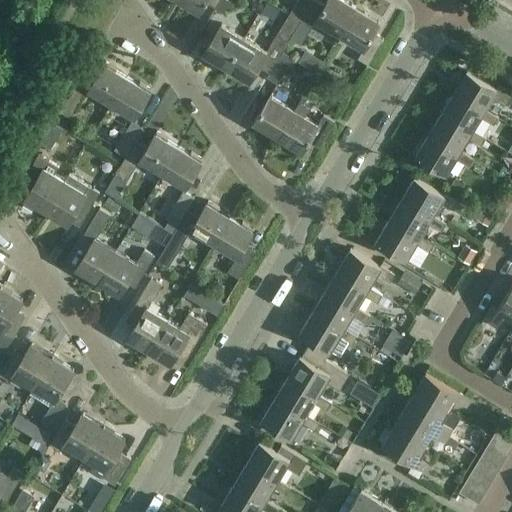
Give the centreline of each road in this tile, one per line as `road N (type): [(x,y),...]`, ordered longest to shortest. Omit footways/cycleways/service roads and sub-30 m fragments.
road 1 (residential): [(303,213),(242,169),(128,9)]
road 2 (residential): [(173,423),(132,398),(0,223)]
road 3 (residential): [(439,0),(326,191),(303,213)]
road 4 (residential): [(303,213),(294,249),(204,395),(173,423)]
road 5 (residential): [(511,402),(452,367),(445,353),(446,338),(511,230)]
